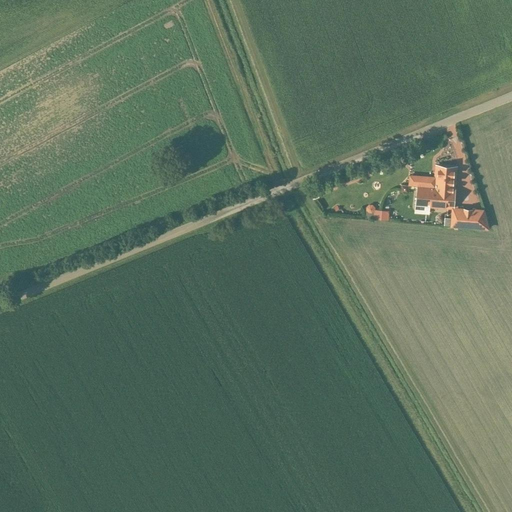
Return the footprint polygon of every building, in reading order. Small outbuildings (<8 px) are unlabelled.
[(456,167),(436,165),(435,177),(435,178),(435,186),(421,185),(418,185),(417,205),(452,207),(453,207),(454,187),(455,187),(456,167)] [(422,175),(409,174),(408,182),(410,184),(418,185),(421,185),(421,176),(422,175)] [(435,177),(421,176),(421,185),(435,186),(435,178),(435,177)] [(368,210),(375,212),(377,205),(370,203),(368,210)] [(483,210),(453,207),(452,207),(452,220),(463,221),(463,225),(463,226),(470,227),(470,221),(487,222),(483,210)] [(391,220),(392,210),(377,208),(376,218),(391,220)]
